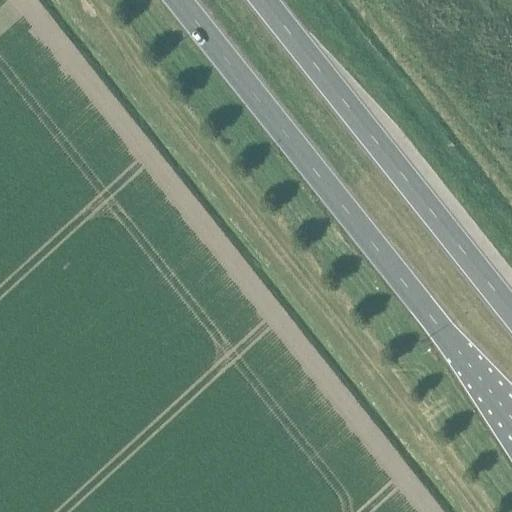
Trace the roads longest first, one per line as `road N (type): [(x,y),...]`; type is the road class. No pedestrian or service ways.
road 1 (trunk): [(176,0),(511,421)]
road 2 (trunk): [(511,314),(260,0)]
